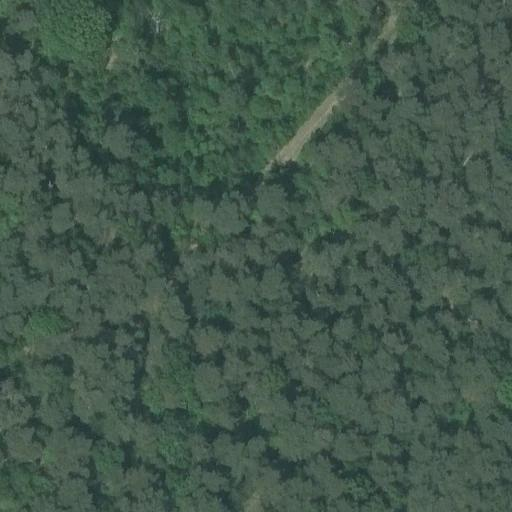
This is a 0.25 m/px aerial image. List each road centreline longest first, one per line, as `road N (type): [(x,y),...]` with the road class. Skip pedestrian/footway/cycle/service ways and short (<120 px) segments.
road 1 (track): [(427,0),(0,462)]
road 2 (track): [(406,0),(511,125)]
